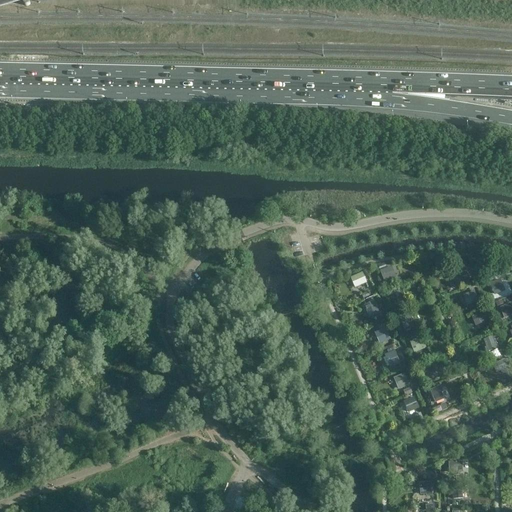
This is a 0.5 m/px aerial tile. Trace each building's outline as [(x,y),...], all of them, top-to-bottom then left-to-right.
[(392,267),(380,272),(384,284),(396,279),(392,267)] [(469,280),(464,267),(458,269),(464,282),(469,280)] [(362,274),(350,279),(355,290),(367,284),(362,274)] [(505,293),(500,280),(489,284),(495,297),(505,293)] [(407,304),(401,290),(390,295),(395,308),(407,304)] [(474,291),(463,296),(467,307),(479,302),(474,291)] [(374,302),(364,307),(369,319),(379,315),(374,302)] [(511,308),(510,304),(500,309),(504,320),(511,316),(511,308)] [(489,325),(484,313),(472,318),(476,328),(482,325),(483,327),(489,325)] [(409,316),(399,320),(405,333),(415,329),(409,316)] [(385,329),(374,334),(380,346),(390,341),(385,329)] [(499,349),(494,337),(483,342),(486,348),(484,349),(486,355),(499,349)] [(426,350),(422,338),(410,343),(414,355),(426,350)] [(395,352),(384,356),(390,369),(400,365),(395,352)] [(510,373),(505,361),(494,365),(496,370),(494,370),(498,378),(510,373)] [(422,371),(427,381),(437,377),(432,367),(422,371)] [(409,387),(404,375),(393,379),(398,391),(409,387)] [(444,394),(441,387),(430,392),(435,404),(444,400),(442,395),(444,394)] [(414,398),(403,403),(408,414),(419,410),(414,398)] [(463,471),(462,460),(448,461),(449,472),(463,471)] [(431,485),(431,481),(419,482),(420,495),(425,494),(426,496),(432,495),(432,491),(433,491),(432,485),(431,485)] [(452,487),(453,499),(462,499),(461,486),(452,487)]
